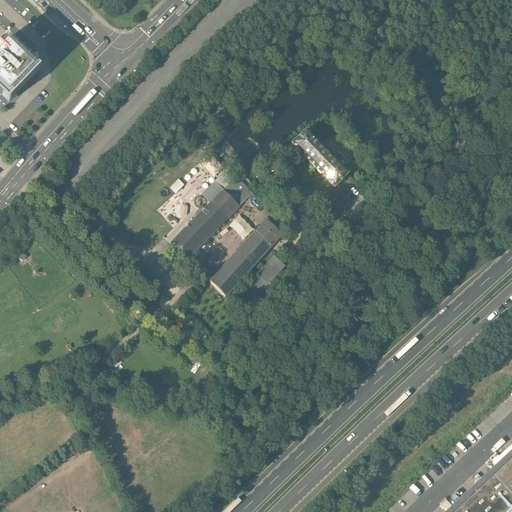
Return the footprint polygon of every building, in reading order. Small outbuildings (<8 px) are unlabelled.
[(0,96),(8,104),(40,71),(7,40),(0,46),(0,96)] [(348,175),(343,169),(347,165),(338,155),(334,160),(306,131),(282,154),(288,159),(289,158),(290,159),(297,153),(296,152),(297,151),(334,189),(347,176),(348,175)] [(228,170),(215,183),(239,207),(247,198),(251,202),(255,198),(251,194),(252,194),(228,170)] [(355,183),(347,176),(334,189),(325,198),(332,206),(355,183)] [(227,219),(239,207),(215,183),(202,195),(211,204),(227,219)] [(171,244),(187,259),(196,250),(227,219),(211,204),(171,244)] [(256,233),(271,247),(281,236),(266,222),(256,233)] [(225,297),(271,247),(256,233),(218,274),(210,282),(225,297)] [(206,261),(196,250),(187,259),(198,270),(206,261)] [(283,267),(274,258),(256,277),(265,286),(283,267)] [(205,277),(210,282),(218,274),(212,269),(205,277)] [(511,445),(441,511),(448,511),(511,453),(511,445)] [(511,511),(511,453),(448,511),(511,511)]
